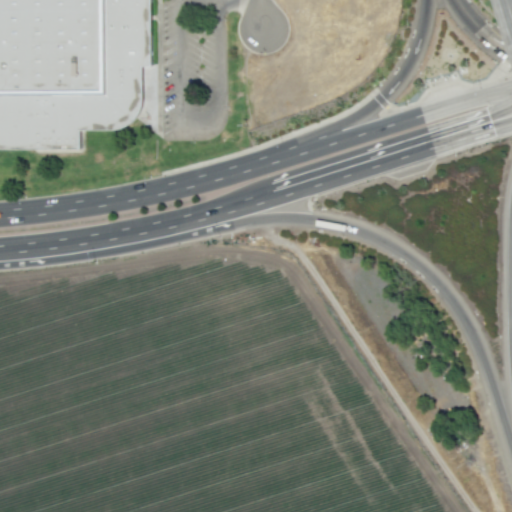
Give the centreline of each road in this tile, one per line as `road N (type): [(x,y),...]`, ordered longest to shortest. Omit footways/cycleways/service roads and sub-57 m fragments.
road 1 (motorway): [(268,213),(327,219),(369,234),(437,283),(477,345),(511,447)]
road 2 (primary): [(278,158),(124,198),(0,216)]
road 3 (primary): [(0,251),(131,235),(266,198)]
road 4 (primary): [(266,198),(511,121)]
road 5 (primary): [(511,85),(278,158)]
road 6 (motorway): [(423,0),(400,67),(373,98),(273,151)]
